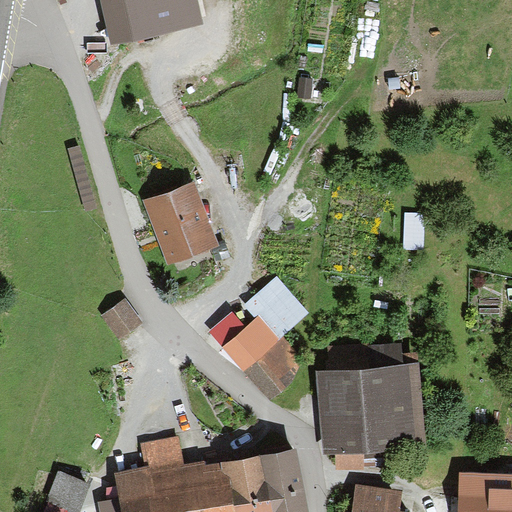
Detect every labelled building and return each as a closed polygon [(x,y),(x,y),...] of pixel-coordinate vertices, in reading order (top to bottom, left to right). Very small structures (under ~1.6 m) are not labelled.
[(192,0),(98,0),(107,43),(198,26),(192,0)] [(193,178),(143,195),(167,263),(216,246),(193,178)] [(427,242),(428,210),(409,210),(408,241),(427,242)] [(126,297),(105,310),(119,331),(139,318),(126,297)] [(257,310),(221,340),(268,395),(304,364),(257,310)] [(421,358),(317,365),(323,448),(338,447),(339,466),(403,461),(402,445),(427,443),(421,358)] [(146,462),(114,469),(122,511),(311,511),(296,438),(220,454),(221,457),(205,460),(204,456),(184,461),(178,434),(142,441),(146,462)] [(51,498),(82,508),(92,475),(61,465),(51,498)] [(511,511),(511,471),(461,470),(460,511),(511,511)] [(403,485),(358,478),(351,511),(413,511),(415,503),(401,501),(403,485)]
